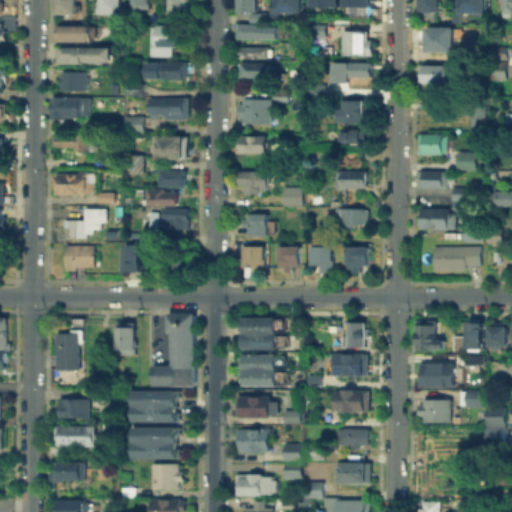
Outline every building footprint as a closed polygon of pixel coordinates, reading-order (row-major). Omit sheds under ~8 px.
[(80,0),(80,12),(55,12),(55,0),(80,0)] [(120,0),(120,12),(99,11),(99,0),(120,0)] [(151,8),(150,0),(132,0),(132,7),(151,8)] [(187,0),(187,14),(170,14),(170,0),(187,0)] [(238,0),(256,0),(256,10),(238,10),(238,0)] [(302,0),(302,12),(276,12),(276,0),(302,0)] [(437,0),(437,9),(417,9),(417,0),(437,0)] [(459,0),(483,0),(483,9),(459,9),(459,0)] [(501,0),(511,0),(511,15),(501,15),(501,0)] [(248,11),(267,12),(267,21),(248,21),(248,11)] [(152,54),(152,26),(158,27),(158,23),(179,23),(179,47),(172,47),(172,55),(152,54)] [(236,37),(236,23),(279,23),(278,38),(236,37)] [(458,23),(483,23),(483,45),(458,45),(458,23)] [(311,24),(324,24),(324,34),(311,34),(311,24)] [(55,25),(91,25),(91,38),(55,38),(55,25)] [(113,34),(113,25),(121,25),(121,34),(113,34)] [(447,25),(447,48),(425,48),(425,25),(447,25)] [(368,29),(368,39),(375,39),(375,55),(342,55),(342,29),(368,29)] [(73,58),(58,58),(58,43),(63,43),(63,40),(113,41),(113,56),(73,56),(73,58)] [(238,57),(238,44),(270,44),(270,57),(238,57)] [(463,48),(475,48),(475,56),(463,56),(463,48)] [(493,48),(505,48),(505,76),(493,76),(493,48)] [(156,78),(156,59),(187,60),(187,78),(156,78)] [(349,80),(333,80),(333,60),(372,60),(372,75),(349,74),(349,80)] [(240,76),(240,61),(268,61),(268,76),(240,76)] [(419,66),(453,66),(453,81),(419,81),(419,66)] [(86,71),(86,88),(61,88),(61,71),(86,71)] [(310,90),(310,76),(325,77),(325,90),(310,90)] [(125,93),(125,81),(143,81),(143,93),(125,93)] [(273,96),(272,96),(272,85),(288,85),(288,96),(273,96)] [(90,96),(90,116),(53,116),(53,96),(90,96)] [(272,96),(273,96),(273,122),(243,121),(243,116),(239,116),(239,101),(243,101),(243,96),(272,96)] [(149,97),(188,97),(188,117),(149,117),(149,97)] [(340,99),(369,99),(369,121),(340,120),(340,99)] [(484,99),(484,129),(469,129),(470,99),(484,99)] [(142,113),(142,130),(124,130),(124,113),(142,113)] [(342,129),(341,142),(363,142),(364,130),(342,129)] [(55,132),(89,132),(89,147),(55,147),(55,132)] [(446,133),(446,153),(418,153),(418,133),(446,133)] [(152,156),(152,134),(188,134),(188,156),(152,156)] [(265,134),(265,151),(237,151),(237,134),(265,134)] [(475,152),(475,168),(457,168),(457,152),(475,152)] [(141,161),(141,171),(126,171),(126,161),(141,161)] [(159,183),(159,168),(185,168),(185,183),(159,183)] [(337,169),(365,169),(365,188),(337,187),(337,169)] [(448,170),(448,187),(419,187),(419,170),(448,170)] [(259,183),(259,191),(242,191),(242,183),(231,183),(231,171),(268,171),(268,183),(259,183)] [(55,190),(55,172),(93,172),(93,191),(55,190)] [(144,203),(144,187),(177,188),(177,203),(144,203)] [(283,188),(302,188),(302,204),(283,204),(283,188)] [(467,189),(467,199),(453,199),(453,188),(467,189)] [(511,191),(511,203),(490,203),(490,191),(511,191)] [(341,226),(341,201),(363,201),(363,226),(341,226)] [(93,226),(93,231),(86,231),(86,234),(69,234),(69,226),(64,226),(65,218),(85,218),(85,208),(105,208),(105,219),(101,219),(101,226),(93,226)] [(189,227),(157,227),(157,213),(165,213),(165,208),(189,209),(189,227)] [(450,209),(450,213),(455,213),(455,226),(418,226),(419,209),(450,209)] [(247,233),(247,212),(265,212),(265,233),(247,233)] [(462,239),(462,222),(481,222),(481,239),(462,239)] [(485,240),(485,226),(499,226),(499,240),(485,240)] [(66,245),(95,245),(95,267),(66,267),(66,245)] [(280,246),(296,246),(296,270),(280,269),(280,246)] [(434,246),(479,246),(479,267),(434,267),(434,246)] [(242,261),(242,247),(263,247),(263,268),(249,268),(249,261),(242,261)] [(310,247),(331,247),(331,268),(310,268),(310,247)] [(345,247),(364,247),(364,269),(345,269),(345,247)] [(125,273),(125,251),(144,251),(144,273),(125,273)] [(169,272),(169,254),(188,254),(188,272),(169,272)] [(172,363),(172,314),(194,314),(194,384),(153,384),(154,363),(172,363)] [(8,317),(0,316),(0,348),(7,348),(8,317)] [(242,345),(242,317),(276,317),(276,345),(242,345)] [(418,319),(435,319),(435,340),(442,340),(442,347),(418,347),(418,319)] [(469,349),(469,319),(484,319),(484,349),(469,349)] [(346,323),(366,323),(366,346),(346,346),(346,323)] [(490,323),(505,323),(505,346),(490,345),(490,323)] [(137,324),(137,354),(120,353),(120,324),(137,324)] [(81,331),(81,368),(57,368),(57,330),(81,331)] [(466,336),(466,349),(454,349),(454,336),(466,336)] [(332,374),(332,352),(365,352),(365,374),(332,374)] [(483,354),(483,364),(463,363),(463,353),(483,354)] [(242,383),(242,354),(276,354),(276,383),(242,383)] [(451,370),(451,385),(422,385),(422,370),(451,370)] [(320,374),(320,384),(305,384),(305,374),(320,374)] [(129,386),(174,386),(174,417),(129,417),(129,386)] [(483,389),(483,405),(466,405),(466,389),(483,389)] [(337,391),(370,391),(370,410),(337,410),(337,391)] [(236,417),(236,395),(270,395),(270,417),(236,417)] [(90,398),(90,415),(61,415),(61,397),(90,398)] [(450,399),(450,421),(421,421),(421,398),(450,399)] [(504,407),(504,444),(486,444),(486,407),(504,407)] [(283,422),(283,409),(300,408),(300,422),(283,422)] [(130,422),(174,422),(175,454),(130,454),(130,422)] [(65,449),(48,449),(48,440),(56,440),(56,426),(94,426),(94,445),(65,445),(65,449)] [(237,449),(237,427),(270,428),(270,449),(237,449)] [(337,428),(368,428),(367,444),(337,444),(337,428)] [(304,456),(304,441),(322,441),(322,456),(304,456)] [(274,456),(274,442),(299,442),(299,456),(274,456)] [(47,470),(55,470),(55,459),(89,460),(89,479),(60,478),(60,480),(47,480),(47,470)] [(284,476),(284,461),(301,461),(301,476),(284,476)] [(152,463),(182,464),(181,487),(152,487),(152,463)] [(338,463),(370,463),(370,479),(337,479),(338,463)] [(236,475),(277,475),(277,492),(236,492),(236,475)] [(305,491),(305,481),(321,481),(321,492),(305,491)] [(121,494),(121,487),(135,487),(135,495),(121,494)] [(149,511),(150,497),(181,498),(181,511),(149,511)] [(296,507),(296,497),(308,497),(308,507),(296,507)] [(366,499),(366,502),(372,502),(372,511),(326,511),(326,503),(336,503),(336,499),(366,499)] [(85,500),(85,511),(62,511),(62,500),(85,500)] [(417,511),(417,501),(438,501),(438,511),(417,511)] [(240,511),(240,505),(253,505),(253,503),(272,503),(272,511),(240,511)]
